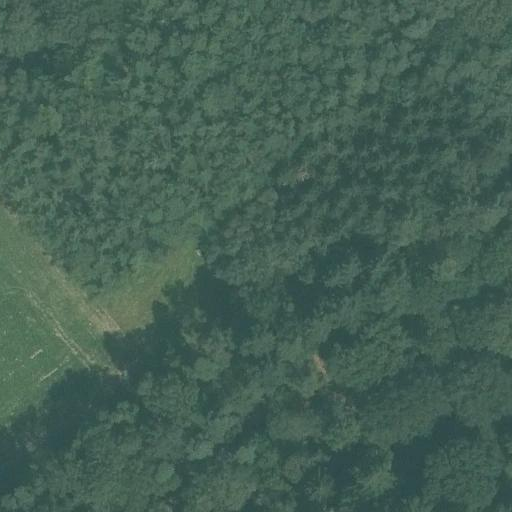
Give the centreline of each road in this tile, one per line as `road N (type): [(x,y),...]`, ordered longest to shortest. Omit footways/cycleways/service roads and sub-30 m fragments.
road 1 (track): [(511,261),(205,511)]
road 2 (track): [(249,290),(511,85)]
road 3 (track): [(249,290),(0,487)]
road 4 (track): [(239,196),(488,0)]
